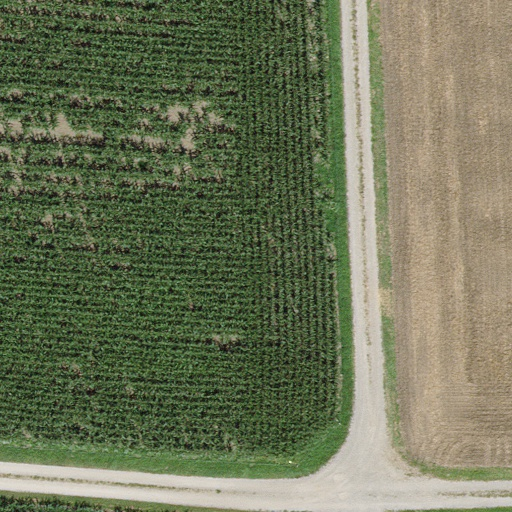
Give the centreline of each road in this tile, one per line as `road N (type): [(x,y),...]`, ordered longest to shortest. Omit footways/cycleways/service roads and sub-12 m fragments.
road 1 (track): [(0,476),(378,504),(511,499)]
road 2 (track): [(378,504),(360,0)]
